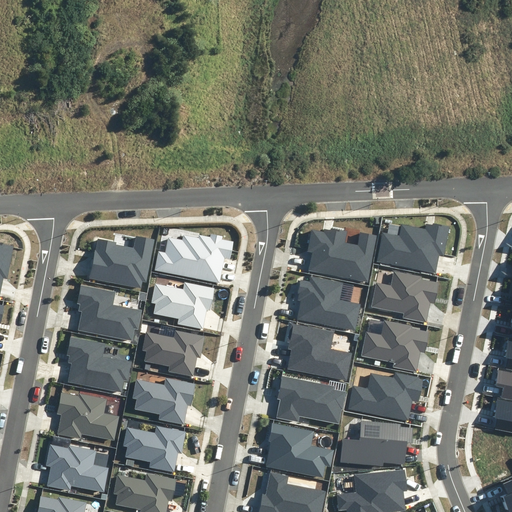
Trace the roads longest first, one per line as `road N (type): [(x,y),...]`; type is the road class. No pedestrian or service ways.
road 1 (residential): [(464,511),(447,441),(486,234),(486,186)]
road 2 (residential): [(218,511),(267,240),(265,196)]
road 3 (residential): [(0,504),(54,203)]
road 4 (residential): [(265,196),(486,186)]
road 5 (residential): [(54,203),(265,196)]
